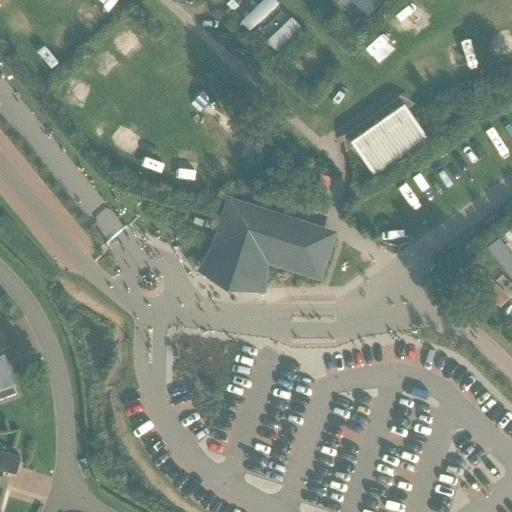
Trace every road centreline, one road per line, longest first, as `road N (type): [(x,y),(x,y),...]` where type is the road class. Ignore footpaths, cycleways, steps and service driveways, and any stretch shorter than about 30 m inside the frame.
road 1 (residential): [(383,307),(314,319),(248,318),(175,303),(150,285),(0,95)]
road 2 (residential): [(0,278),(41,334),(57,385),(62,498)]
road 3 (residential): [(383,307),(420,253),(511,186)]
road 4 (residential): [(511,379),(467,337),(383,307)]
